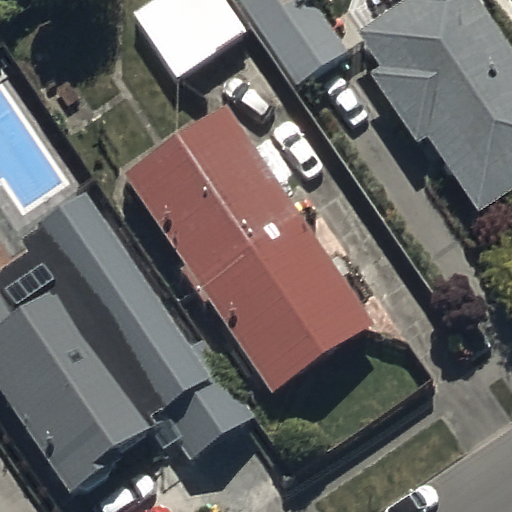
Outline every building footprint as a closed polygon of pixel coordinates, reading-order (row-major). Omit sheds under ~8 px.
[(243,44),(214,0),(165,0),(133,21),(176,87),(243,44)] [(300,0),(251,0),(237,10),(295,94),(342,61),(300,0)] [(511,204),(511,64),(468,0),(399,0),(407,11),(354,48),(378,83),(369,89),(416,158),(426,151),(478,227),(511,204)] [(221,119),(121,188),(271,408),(374,338),(279,198),(293,188),(268,152),(251,163),(221,119)] [(26,264),(0,282),(0,399),(75,508),(115,481),(111,476),(153,447),(165,463),(181,452),(193,469),(255,426),(202,350),(188,360),(82,205),(17,250),(26,264)]
